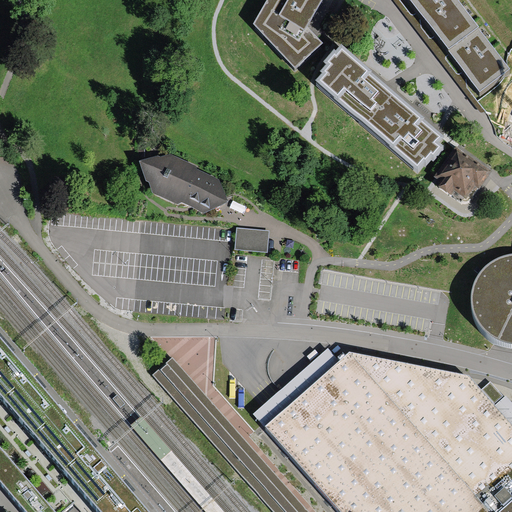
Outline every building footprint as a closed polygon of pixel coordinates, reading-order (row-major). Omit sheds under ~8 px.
[(267,0),(254,24),(295,68),(323,43),(307,26),(310,21),(322,0),(267,0)] [(406,0),(419,16),(448,55),(479,31),(454,0),(406,0)] [(510,73),(479,31),(448,55),(465,76),(480,96),(510,73)] [(435,142),(440,136),(419,118),(420,117),(392,93),(367,72),(368,71),(342,48),(336,55),(335,54),(328,62),(330,64),(325,71),(326,73),(320,80),(338,96),(337,96),(395,146),(395,147),(417,166),(424,159),(425,160),(431,153),(433,155),(440,146),(435,142)] [(492,171),(456,146),(433,176),(442,182),(439,186),(447,192),(448,191),(451,195),(452,194),(452,195),(455,197),(457,199),(458,200),(459,200),(461,201),(462,200),(463,201),(465,201),(467,201),(468,200),(469,199),(478,188),(479,189),(492,171)] [(196,166),(170,154),(160,157),(158,155),(139,161),(146,181),(149,181),(152,193),(178,205),(182,202),(203,213),(228,202),(219,179),(197,169),(196,166)] [(269,232),(237,229),(235,250),(267,253),(269,232)] [(511,253),(511,254),(506,255),(501,256),(496,259),(491,262),(487,265),(483,269),(479,273),(477,278),(474,283),(473,289),(472,294),(472,299),(472,305),(473,310),(475,316),(477,321),(480,325),(484,329),(488,333),(492,337),(497,339),(502,342),(507,343),(511,343),(511,253)] [(149,511),(0,336),(0,393),(101,511),(149,511)] [(253,414),(265,427),(340,360),(329,348),(253,414)] [(469,376),(350,351),(340,360),(265,427),(341,511),(511,511),(511,426),(494,406),(469,376)] [(308,511),(205,394),(172,357),(152,375),(273,511),(308,511)] [(503,396),(490,381),(481,389),(494,403),(503,396)] [(511,403),(505,396),(494,406),(511,426),(511,403)] [(0,481),(26,511),(55,511),(0,446),(0,481)]
